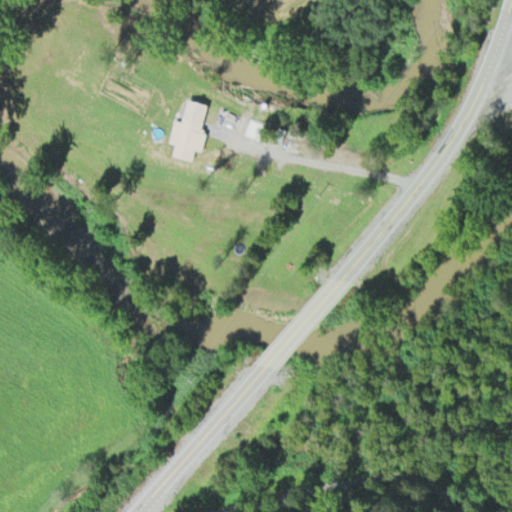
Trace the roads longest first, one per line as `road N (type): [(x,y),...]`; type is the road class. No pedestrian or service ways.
road 1 (residential): [(457,511),(447,493),(402,476),(289,491),(219,511),(142,500)]
road 2 (primary): [(349,269),(455,142),(499,47)]
road 3 (primary): [(131,511),(248,391)]
road 4 (primary): [(248,391),(349,269)]
